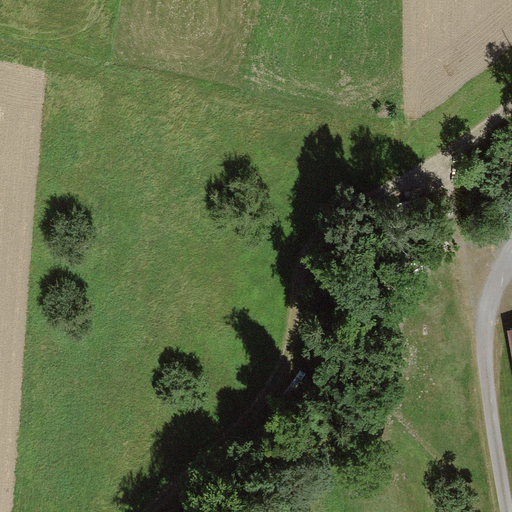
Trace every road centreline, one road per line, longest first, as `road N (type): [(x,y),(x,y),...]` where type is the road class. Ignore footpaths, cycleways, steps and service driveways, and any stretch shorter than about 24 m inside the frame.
road 1 (track): [(153,511),(270,392),(294,335),(307,259),(336,222),(511,108)]
road 2 (track): [(507,511),(449,182),(438,161)]
